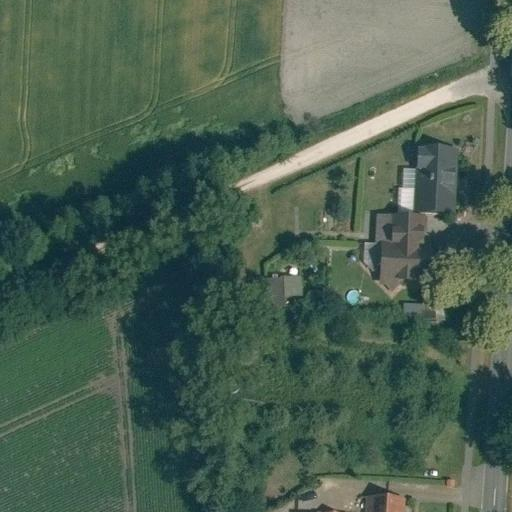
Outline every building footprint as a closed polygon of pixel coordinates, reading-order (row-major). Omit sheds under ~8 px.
[(467,189),(469,147),(424,145),(422,214),(460,215),(461,189),(467,189)] [(437,218),(384,216),(382,288),(454,291),(456,229),(436,229),(437,218)] [(303,277),(263,280),(265,303),(305,300),(303,277)] [(409,300),(408,317),(445,318),(446,292),(430,292),(429,301),(409,300)] [(410,511),(412,499),(373,497),(372,511),(410,511)]
